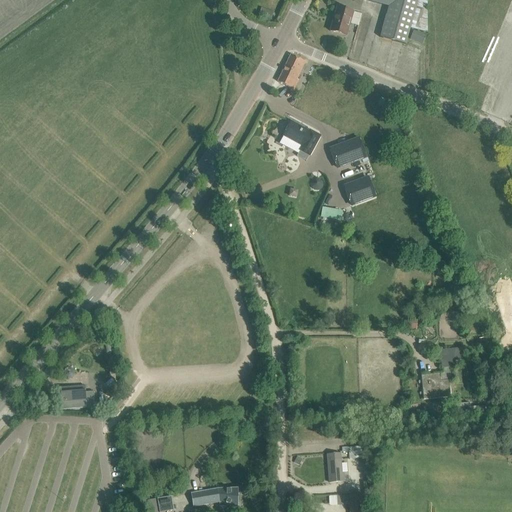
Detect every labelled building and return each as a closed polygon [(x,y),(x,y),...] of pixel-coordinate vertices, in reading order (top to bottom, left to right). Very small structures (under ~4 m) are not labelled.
[(408,35),(410,29),(427,34),(426,0),(365,0),(389,7),(380,38),(405,45),(408,35)] [(262,7),(259,15),(272,20),(275,13),(262,7)] [(330,31),(347,36),(354,13),(337,8),(330,31)] [(413,32),(410,39),(423,44),(426,37),(413,32)] [(291,55),(278,82),(294,90),(299,81),(297,80),(305,62),(291,55)] [(291,122),(284,136),(302,146),(300,151),(310,156),(316,144),(320,137),(310,132),(291,122)] [(366,158),(359,139),(331,150),(338,169),(366,158)] [(368,178),(345,187),(352,206),(375,197),(368,178)] [(490,353),(485,334),(482,334),(482,337),(477,338),(481,355),(490,353)] [(461,348),(439,350),(442,368),(442,374),(431,375),(421,376),(424,400),(450,397),(447,367),(456,366),(455,361),(462,360),(461,348)] [(116,362),(108,363),(110,375),(118,374),(116,362)] [(472,403),(453,404),(453,407),(453,414),(491,415),(491,412),(498,412),(497,399),(496,399),(496,397),(494,377),(492,377),(487,378),(486,378),(489,400),(490,404),(490,406),(472,407),(472,403)] [(62,409),(95,407),(94,400),(111,399),(110,384),(93,386),(94,392),(86,392),(85,386),(60,388),(62,409)] [(362,446),(354,447),(355,459),(363,458),(362,446)] [(340,454),(327,455),(330,483),(344,482),(344,474),(342,474),(340,454)] [(218,489),(191,493),(193,507),(220,503),(220,507),(227,507),(227,505),(232,507),(238,509),(238,489),(218,489)] [(366,511),(366,495),(349,496),(349,511),(366,511)] [(159,511),(164,511),(174,510),(171,497),(158,499),(159,511)] [(148,511),(158,511),(156,499),(147,500),(148,511)]
